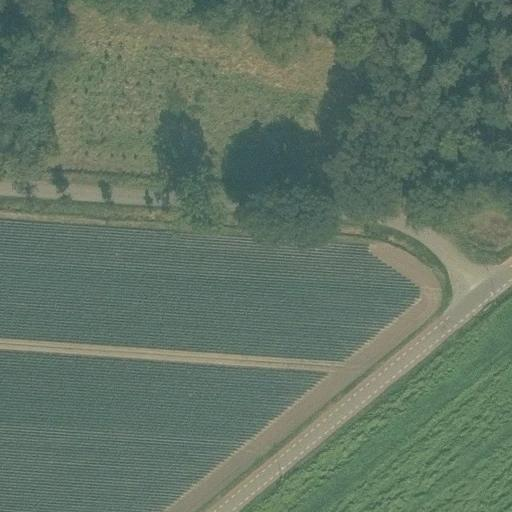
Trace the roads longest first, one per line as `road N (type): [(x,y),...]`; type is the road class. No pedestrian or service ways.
road 1 (unclassified): [(0,188),(388,218),(421,234),(483,296)]
road 2 (tertiary): [(483,296),(224,511)]
road 3 (track): [(348,212),(402,0)]
